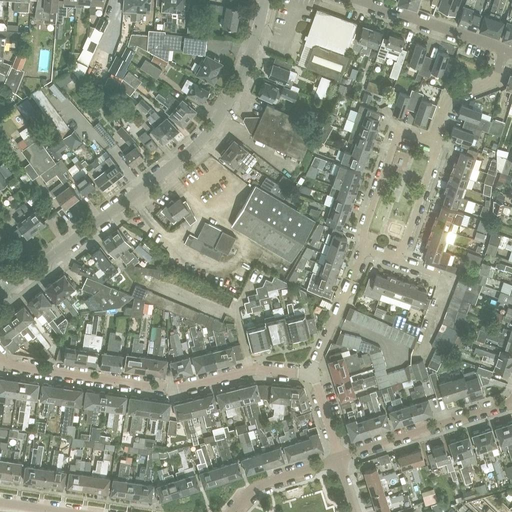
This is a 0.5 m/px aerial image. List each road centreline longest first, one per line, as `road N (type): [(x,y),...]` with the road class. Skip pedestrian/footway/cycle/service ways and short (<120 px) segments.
road 1 (unclassified): [(0,296),(210,134),(253,57),(264,0)]
road 2 (residential): [(312,373),(250,370),(172,388),(0,358)]
road 3 (residential): [(511,402),(338,458)]
road 4 (unclassified): [(505,49),(358,0)]
road 5 (residential): [(368,248),(364,232),(395,140),(405,133),(430,142)]
road 6 (residential): [(312,373),(368,248)]
road 7 (residential): [(430,142),(447,104),(494,81),(505,49)]
road 8 (residential): [(397,255),(435,155),(430,142)]
road 9 (residential): [(235,511),(261,485),(338,458)]
